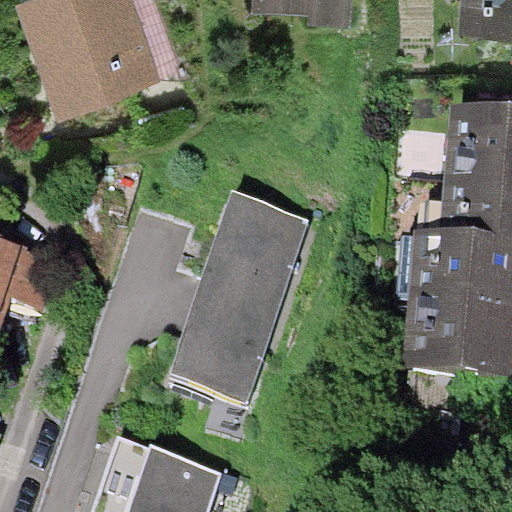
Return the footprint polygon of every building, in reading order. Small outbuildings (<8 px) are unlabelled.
[(22,0),(59,108),(161,74),(190,80),(160,0),(22,0)] [(310,0),(309,8),(351,13),(351,0),(310,0)] [(511,0),(462,0),(460,19),(511,23),(511,0)] [(511,119),(451,113),(439,233),(417,231),(403,371),(511,382),(511,119)] [(311,230),(232,203),(167,386),(246,414),(311,230)] [(0,310),(35,322),(52,270),(0,252),(0,243),(2,236),(0,235),(0,310)] [(208,511),(221,477),(120,443),(97,511),(208,511)]
